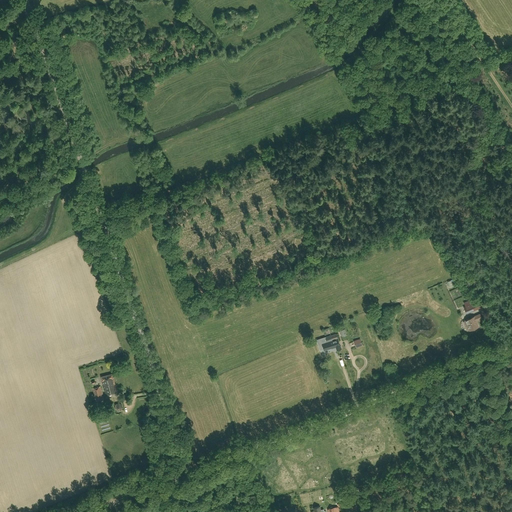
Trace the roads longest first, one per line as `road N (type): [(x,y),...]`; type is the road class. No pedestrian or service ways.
road 1 (tertiary): [(185,467),(27,7)]
road 2 (track): [(244,451),(511,341)]
road 3 (track): [(511,106),(438,0)]
